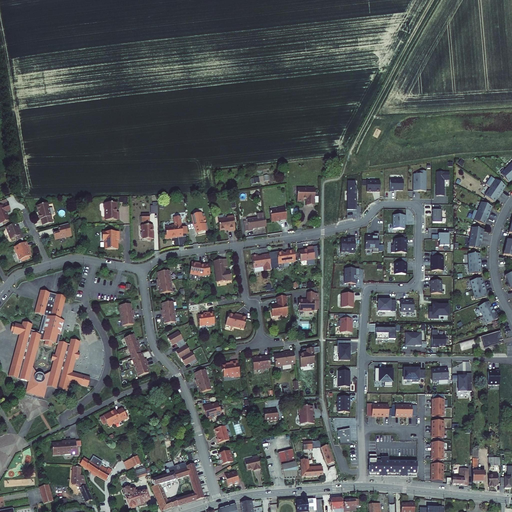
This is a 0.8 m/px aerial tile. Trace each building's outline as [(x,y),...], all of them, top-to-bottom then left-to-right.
[(511,170),(509,167),(502,174),(509,182),(511,179),(511,170)] [(425,192),(425,172),(419,172),(419,175),(413,175),(413,192),(425,192)] [(449,173),(436,173),(436,197),(444,197),(444,181),(449,181),(449,173)] [(403,191),(403,180),(390,180),(390,192),(394,192),(394,191),(403,191)] [(506,186),(497,180),(491,188),(502,195),(504,191),(503,191),(506,186)] [(367,193),(372,193),(372,192),(374,192),(374,193),(380,193),(380,182),(367,182),(367,193)] [(308,206),(317,206),(317,188),(309,188),(309,189),(299,189),(299,202),(305,202),(305,200),(309,200),(308,206)] [(502,195),(491,188),(486,196),(495,202),(498,197),(500,198),(502,195)] [(44,226),(54,223),(48,201),(37,204),(38,210),(39,209),(41,215),(40,215),(41,220),(42,219),(44,226)] [(493,206),(482,202),(479,211),(490,216),(492,212),(491,212),(493,206)] [(0,223),(0,225),(12,220),(8,212),(13,210),(10,203),(0,207),(0,218),(0,223)] [(107,220),(121,219),(120,212),(118,212),(118,209),(118,203),(107,203),(107,204),(106,205),(106,209),(107,210),(107,220)] [(281,220),(288,219),(287,207),(284,207),(283,206),(280,207),(279,208),(271,209),(273,222),(279,221),(278,220),(280,219),(281,220)] [(432,211),(432,224),(442,224),(442,211),(432,211)] [(490,216),(479,211),(475,220),(486,224),(488,219),(489,220),(490,216)] [(207,230),(209,230),(207,217),(204,218),(203,214),(201,212),(194,214),(195,221),(196,221),(198,232),(202,231),(203,233),(207,232),(207,230)] [(253,229),(267,227),(265,217),(264,217),(264,214),(256,215),(256,218),(247,220),(248,221),(245,222),(246,232),(253,231),(253,229)] [(185,236),(185,234),(184,227),(182,216),(176,217),(177,224),(174,225),(173,226),(167,227),(168,233),(167,235),(167,239),(173,238),(174,238),(174,237),(175,237),(180,236),(180,237),(185,236)] [(229,231),(236,230),(233,216),(228,217),(228,218),(219,220),(220,231),(228,229),(229,231)] [(406,221),(406,216),(393,216),(393,230),(404,230),(404,221),(406,221)] [(25,239),(21,230),(20,230),(18,224),(8,228),(12,239),(19,237),(20,240),(25,239)] [(68,238),(73,236),(70,224),(59,227),(61,232),(55,234),(56,240),(68,237),(68,238)] [(153,239),(155,239),(155,232),(153,232),(153,229),(154,229),(154,225),(143,225),(143,231),(144,231),(144,239),(149,239),(150,240),(152,240),(153,239)] [(484,229),(473,228),(472,237),(484,239),(485,235),(484,235),(484,229)] [(119,240),(121,240),(121,231),(104,232),(104,240),(106,240),(107,249),(120,249),(120,243),(119,243),(119,240)] [(379,253),(379,234),(374,234),(374,237),(365,237),(365,250),(373,250),(373,253),(379,253)] [(449,235),(439,235),(439,236),(439,240),(439,241),(440,241),(440,247),(449,247),(449,235)] [(484,239),(472,237),(470,247),(481,249),(482,243),(484,243),(484,239)] [(355,254),(355,239),(351,239),(351,240),(341,240),(341,253),(350,253),(350,254),(355,254)] [(408,240),(395,240),(395,242),(393,242),(393,246),(391,246),(391,254),(394,254),(406,254),(406,244),(408,244),(408,240)] [(30,257),(31,256),(28,249),(30,248),(27,243),(15,248),(20,261),(22,260),(23,262),(31,259),(30,257)] [(315,259),(313,247),(307,248),(307,250),(299,251),(301,261),(307,260),(308,264),(315,263),(315,259)] [(278,264),(296,262),(294,250),(286,251),(287,252),(283,253),(283,252),(277,253),(278,264)] [(264,271),(272,270),(269,254),(262,255),(262,256),(258,257),(258,255),(252,256),(254,268),(264,267),(264,271)] [(482,260),(481,254),(470,254),(471,264),(483,263),(483,260),(482,260)] [(444,272),(444,258),(433,258),(433,263),(433,266),(433,272),(444,272)] [(216,284),(231,282),(230,272),(225,273),(225,269),(227,269),(226,261),(213,263),(216,284)] [(483,267),(483,263),(471,264),(471,274),(482,273),(482,267),(483,267)] [(203,277),(210,276),(208,266),(204,266),(196,265),(197,265),(191,264),(190,276),(203,277)] [(407,268),(407,264),(396,264),(396,275),(406,275),(406,268),(407,268)] [(360,270),(345,270),(345,285),(356,285),(356,277),(360,277),(360,270)] [(163,294),(175,292),(171,271),(160,273),(161,280),(159,281),(160,288),(162,287),(163,294)] [(485,284),(483,278),(472,281),(475,291),(487,287),(486,284),(485,284)] [(443,295),(443,282),(432,282),(432,286),(432,295),(443,295)] [(488,291),(487,287),(475,291),(478,300),(488,297),(487,291),(488,291)] [(66,380),(67,380),(68,380),(69,380),(70,379),(71,378),(71,377),(71,376),(72,372),(76,358),(78,359),(80,353),(78,352),(80,342),(71,339),(70,344),(62,342),(59,341),(64,320),(60,319),(64,303),(66,297),(60,295),(41,290),(38,299),(35,312),(44,315),(41,323),(39,331),(31,329),(32,324),(23,322),(22,325),(15,323),(15,325),(12,324),(11,330),(13,331),(13,332),(20,334),(12,365),(16,366),(18,365),(19,367),(23,364),(28,374),(20,379),(29,381),(32,382),(30,390),(42,393),(44,385),(58,377),(59,380),(62,378),(63,379),(64,380),(65,380),(66,380)] [(315,294),(315,293),(308,293),(307,300),(299,300),(299,306),(300,306),(300,312),(314,312),(314,311),(319,311),(320,294),(315,294)] [(355,295),(344,295),(344,309),(354,309),(354,300),(355,300),(355,295)] [(282,316),(288,315),(286,304),(287,303),(287,300),(286,300),(285,296),(278,298),(279,305),(271,306),(272,316),(282,315),(282,316)] [(395,301),(377,301),(377,313),(394,314),(395,301)] [(169,325),(179,323),(175,302),(165,304),(166,311),(164,311),(166,318),(168,318),(169,325)] [(406,302),(402,302),(402,313),(411,313),(411,302),(406,302)] [(493,307),(490,302),(481,307),(485,315),(496,310),(494,306),(493,307)] [(134,318),(136,318),(134,311),(133,311),(131,305),(121,306),(125,327),(135,325),(134,318)] [(440,306),(434,306),(434,308),(430,308),(430,320),(440,320),(440,317),(450,317),(450,307),(440,307),(440,306)] [(498,313),(496,310),(485,315),(490,324),(500,319),(497,314),(498,313)] [(213,324),(217,323),(215,311),(211,312),(211,313),(200,315),(202,325),(209,324),(210,325),(213,325),(213,324)] [(226,325),(244,329),(247,317),(238,315),(238,316),(228,314),(226,325)] [(354,325),(354,320),(346,320),(342,320),(342,322),(340,322),(340,328),(342,328),(342,334),(353,334),(353,325),(354,325)] [(503,343),(500,332),(480,338),(484,349),(503,343)] [(187,352),(189,350),(179,335),(177,337),(175,334),(167,339),(172,346),(176,344),(180,349),(176,352),(180,359),(181,359),(186,366),(190,363),(192,366),(199,362),(194,354),(190,357),(187,352)] [(146,358),(144,359),(142,353),(140,354),(138,348),(140,347),(137,340),(135,341),(133,335),(124,338),(140,376),(149,372),(147,366),(149,365),(146,358)] [(423,347),(423,335),(411,335),(411,337),(407,337),(407,347),(417,346),(417,347),(423,347)] [(447,338),(433,338),(433,350),(437,350),(437,349),(447,349),(447,338)] [(320,353),(319,347),(307,349),(307,353),(299,354),(301,367),(307,366),(307,364),(311,364),(311,363),(315,362),(314,358),(315,358),(314,354),(320,353)] [(353,354),(353,349),(339,349),(339,356),(340,356),(340,364),(351,364),(351,354),(353,354)] [(292,364),(295,363),(294,351),(284,353),(284,356),(283,356),(282,356),(282,355),(281,355),(281,354),(274,355),(276,367),(277,368),(281,367),(282,366),(291,365),(292,364)] [(269,369),(271,368),(269,356),(263,357),(262,358),(262,359),(259,359),(259,357),(252,358),(254,370),(264,368),(264,370),(269,370),(269,369)] [(237,376),(242,376),(240,360),(233,361),(233,363),(231,363),(231,364),(223,365),(224,370),(225,370),(226,376),(232,375),(232,376),(237,376)] [(18,378),(20,379),(28,374),(23,364),(19,367),(18,365),(16,366),(12,365),(9,376),(18,378)] [(445,371),(434,372),(435,383),(451,382),(450,370),(445,370),(445,371)] [(201,393),(211,390),(205,371),(195,374),(197,380),(195,381),(197,388),(199,387),(201,393)] [(394,389),(394,371),(388,371),(388,373),(382,373),(382,371),(377,371),(377,385),(386,385),(386,389),(394,389)] [(427,380),(427,372),(421,372),(421,371),(406,371),(406,382),(414,382),(414,384),(421,384),(421,380),(427,380)] [(499,386),(499,371),(488,371),(489,387),(499,386)] [(70,379),(69,380),(68,380),(67,380),(66,380),(65,380),(64,380),(63,379),(62,378),(59,380),(58,377),(44,385),(42,393),(30,390),(32,382),(29,381),(26,392),(38,396),(44,397),(47,386),(67,391),(70,382),(82,385),(84,376),(72,372),(71,376),(71,377),(71,378),(70,379)] [(352,379),(352,375),(340,375),(340,390),(352,390),(352,384),(351,384),(351,379),(352,379)] [(472,393),(472,375),(465,375),(466,377),(458,377),(458,393),(472,393)] [(82,385),(88,386),(90,377),(84,376),(82,385)] [(444,401),(444,396),(435,396),(435,410),(447,410),(446,401),(444,401)] [(352,400),(340,401),(340,416),(352,416),(352,409),(351,409),(351,406),(352,406),(352,400)] [(206,420),(221,415),(217,405),(213,406),(212,408),(211,407),(210,406),(202,408),(206,420)] [(315,405),(300,406),(301,414),(302,413),(302,423),(316,422),(316,416),(314,416),(314,414),(315,414),(315,405)] [(374,419),(382,419),(382,408),(374,408),(374,419)] [(382,408),(382,419),(391,419),(391,408),(382,408)] [(406,408),(394,408),(394,419),(406,419),(406,408)] [(406,408),(406,419),(414,419),(414,409),(414,408),(406,408)] [(116,412),(104,418),(110,428),(115,425),(116,426),(128,419),(123,410),(117,413),(116,412)] [(266,412),(268,424),(281,421),(279,410),(266,412)] [(447,410),(435,410),(435,418),(447,418),(447,410)] [(435,423),(435,432),(447,432),(447,423),(435,423)] [(216,440),(217,444),(229,441),(225,428),(224,427),(215,430),(215,431),(217,439),(216,440)] [(352,432),(340,435),(340,442),(342,442),(343,448),(353,448),(352,432)] [(447,432),(435,432),(435,440),(447,440),(447,432)] [(54,443),(55,455),(73,454),(73,456),(79,455),(78,446),(78,441),(72,441),(72,442),(54,443)] [(320,448),(327,464),(334,461),(327,445),(320,448)] [(435,445),(435,453),(447,453),(447,445),(435,445)] [(278,453),(284,480),(296,479),(295,464),(292,449),(278,453)] [(217,455),(221,466),(232,462),(229,451),(217,455)] [(447,453),(435,453),(435,462),(447,462),(447,453)] [(86,459),(83,465),(109,480),(115,470),(111,468),(110,470),(103,466),(105,463),(104,461),(96,456),(92,463),(86,459)] [(128,468),(130,471),(143,464),(141,456),(128,463),(130,467),(128,468)] [(253,471),(261,469),(257,456),(252,458),(253,459),(244,461),(247,471),(253,469),(253,471)] [(380,460),(380,458),(376,458),(372,458),(372,480),(420,480),(420,465),(380,465),(380,461),(380,460)] [(476,459),(476,482),(487,482),(487,472),(481,472),(480,459),(476,459)] [(300,460),(301,477),(323,475),(323,466),(307,467),(306,460),(300,460)] [(196,465),(189,467),(189,469),(191,476),(197,494),(199,501),(207,499),(196,465)] [(93,501),(86,483),(85,481),(82,481),(83,468),(74,467),(73,485),(79,486),(87,504),(93,501)] [(134,471),(137,480),(149,476),(147,467),(134,471)] [(435,467),(435,475),(447,475),(447,467),(435,467)] [(189,469),(155,479),(158,485),(154,486),(164,511),(175,508),(176,508),(177,508),(175,501),(175,500),(171,501),(164,484),(191,476),(189,469)] [(457,478),(457,485),(473,485),(473,469),(462,469),(462,478),(457,478)] [(235,472),(224,475),(227,487),(238,483),(235,472)] [(491,475),(491,487),(495,487),(495,484),(499,484),(499,473),(496,473),(496,475),(491,475)] [(447,475),(435,475),(435,483),(447,483),(447,475)] [(41,486),(45,503),(54,501),(49,485),(41,486)] [(129,508),(130,510),(136,508),(136,507),(144,505),(143,503),(149,502),(145,491),(140,493),(139,489),(137,490),(137,488),(132,490),(131,487),(123,489),(128,507),(129,508)] [(199,501),(197,494),(179,500),(181,507),(199,501)] [(335,509),(335,511),(339,511),(345,511),(345,507),(343,497),(332,498),(333,509),(335,509)] [(297,503),(297,511),(319,511),(318,499),(309,500),(308,499),(306,499),(305,500),(304,501),(302,502),(302,503),(297,503)] [(345,501),(346,507),(345,507),(345,511),(350,511),(357,511),(357,506),(357,499),(345,501)] [(252,511),(251,501),(241,503),(241,511),(252,511)] [(401,503),(400,511),(413,511),(414,502),(409,502),(409,503),(401,503)]
